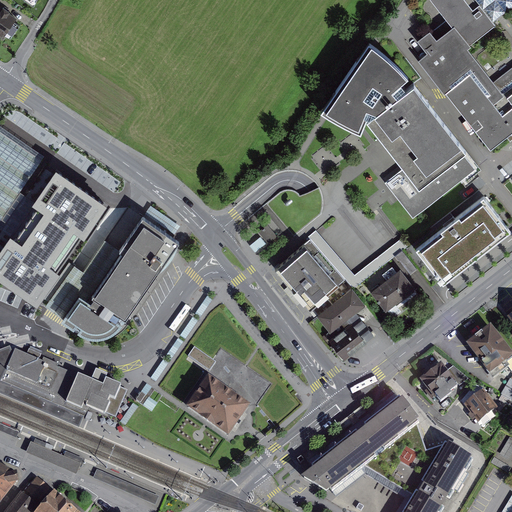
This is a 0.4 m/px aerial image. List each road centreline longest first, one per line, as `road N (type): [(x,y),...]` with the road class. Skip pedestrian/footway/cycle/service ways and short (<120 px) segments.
road 1 (residential): [(0,314),(85,352),(117,354),(144,342),(193,275),(225,247)]
road 2 (secondary): [(4,80),(152,181),(225,247)]
road 3 (secondary): [(343,398),(511,266)]
road 4 (secondary): [(225,247),(343,398)]
